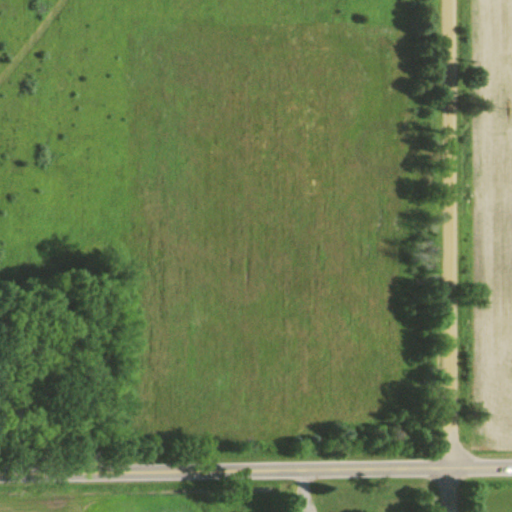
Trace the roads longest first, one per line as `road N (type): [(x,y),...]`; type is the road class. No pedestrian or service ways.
road 1 (tertiary): [(0,474),(511,467)]
road 2 (residential): [(449,511),(448,0)]
